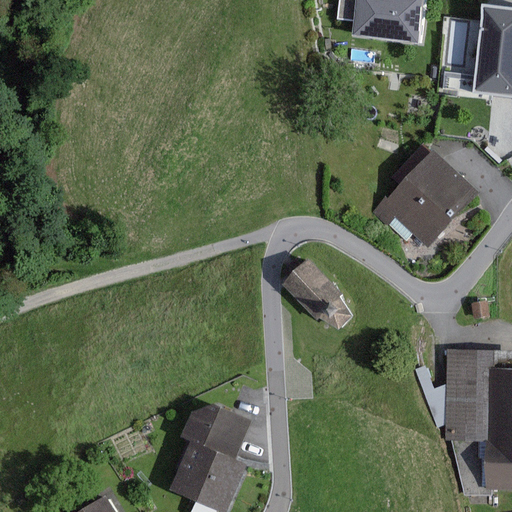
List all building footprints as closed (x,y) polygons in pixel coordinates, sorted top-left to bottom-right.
[(425,0),(340,0),(338,20),(355,22),(354,35),(421,43),(425,0)] [(485,21),(471,20),(467,56),(480,58),(476,93),(511,97),(511,15),(486,12),(485,21)] [(481,193),(435,151),(390,200),(387,198),(372,214),(387,228),(389,226),(407,242),(414,235),(429,250),(481,193)] [(345,295),(310,260),(284,286),(318,321),(321,318),(340,330),(354,317),(341,298),(345,295)] [(490,317),(488,301),(472,304),(474,319),(490,317)] [(511,351),(448,350),(447,385),(435,389),(426,366),(415,370),(438,429),(446,425),(445,441),(453,442),(465,496),(493,496),(493,490),(511,490),(511,351)] [(237,460),(254,421),(216,404),(193,413),(182,438),(193,442),(172,490),(196,501),(191,511),(217,511),(218,510),(223,511),(227,511),(248,466),(237,460)] [(117,511),(107,496),(80,511),(117,511)]
